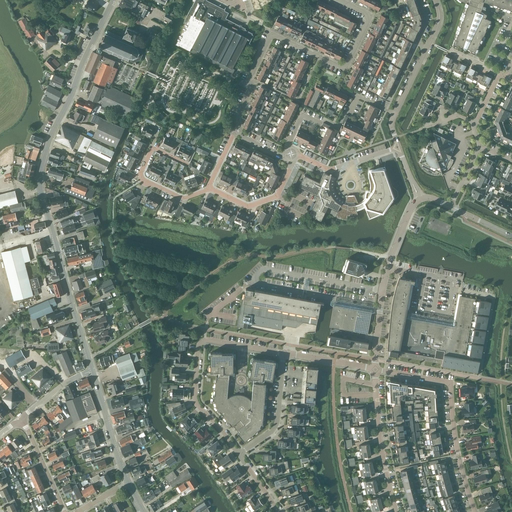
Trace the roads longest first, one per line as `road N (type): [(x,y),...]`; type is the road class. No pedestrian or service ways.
road 1 (tertiary): [(91,371),(39,174),(113,0)]
road 2 (residential): [(239,136),(236,121),(272,33),(348,64),(371,16),(337,0)]
road 3 (residential): [(238,454),(195,403),(199,342),(284,353)]
road 4 (residential): [(475,511),(458,459),(450,384),(373,368)]
road 5 (residential): [(373,368),(387,267),(419,197)]
road 6 (residential): [(397,511),(373,368)]
road 7 (residential): [(209,188),(184,198),(139,177),(153,149),(181,161)]
road 8 (residential): [(284,353),(275,426),(238,454)]
road 9 (residential): [(209,188),(250,207),(268,201),(291,153)]
